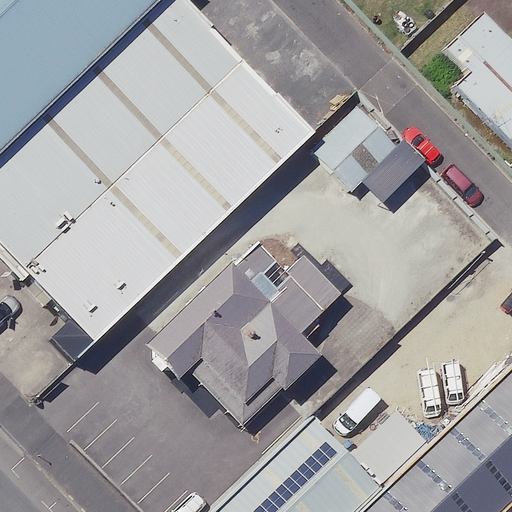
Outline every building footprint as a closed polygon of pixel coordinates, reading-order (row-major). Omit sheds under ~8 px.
[(0,0),(0,139),(123,25),(100,0),(0,0)] [(511,49),(479,17),(443,53),(466,76),(452,90),(511,148),(511,164),(507,170),(511,175),(511,49)] [(123,25),(0,139),(0,334),(51,388),(271,182),(123,25)] [(394,151),(353,108),(307,152),(348,195),(394,151)] [(317,370),(230,269),(142,344),(176,384),(188,374),(240,436),(317,370)] [(511,373),(376,502),(365,511),(500,511),(511,501),(511,373)] [(365,511),(376,502),(309,431),(223,511),(365,511)] [(511,511),(511,501),(500,511),(511,511)]
